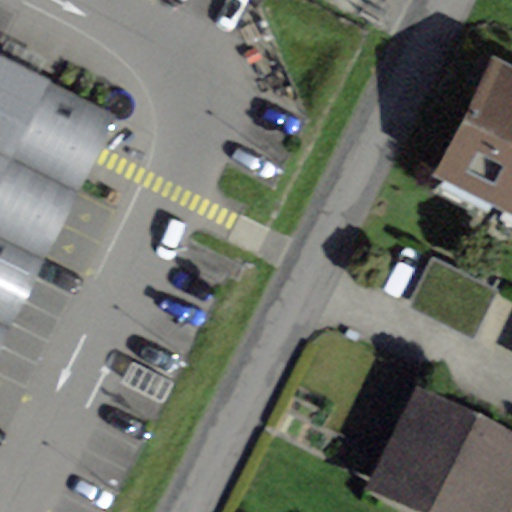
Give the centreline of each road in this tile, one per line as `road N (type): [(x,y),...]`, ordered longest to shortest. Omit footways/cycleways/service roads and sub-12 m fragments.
road 1 (unclassified): [(172,511),(425,0)]
road 2 (unknown): [(310,227),(511,351)]
